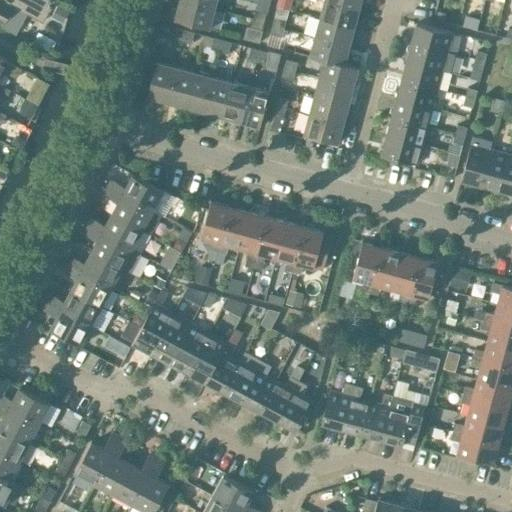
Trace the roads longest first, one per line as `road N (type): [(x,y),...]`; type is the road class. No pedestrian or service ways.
road 1 (residential): [(299,480),(136,389),(118,402),(0,339)]
road 2 (residential): [(103,125),(344,194)]
road 3 (residential): [(0,324),(103,125)]
road 4 (residential): [(511,503),(351,460),(299,480)]
road 5 (residential): [(344,194),(394,11),(404,0)]
road 6 (residential): [(344,194),(511,236)]
road 7 (residential): [(103,125),(140,0)]
